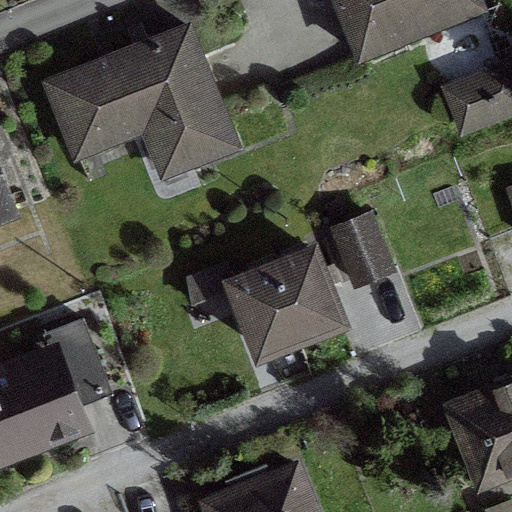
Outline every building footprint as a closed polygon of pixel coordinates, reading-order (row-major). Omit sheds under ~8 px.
[(475,0),(332,0),(354,54),(477,4),(475,0)] [(178,19),(38,76),(70,156),(140,128),(159,174),(230,146),(178,19)] [(511,83),(502,57),(435,82),(454,131),(511,108),(511,83)] [(511,182),(499,187),(511,227),(511,182)] [(384,269),(362,210),(322,224),(344,283),(384,269)] [(344,326),(313,243),(218,279),(211,261),(175,275),(184,301),(226,285),(254,359),(344,326)] [(54,340),(0,359),(0,461),(87,430),(54,340)] [(511,374),(435,403),(468,492),(511,476),(511,374)] [(309,511),(291,461),(195,496),(201,511),(309,511)]
